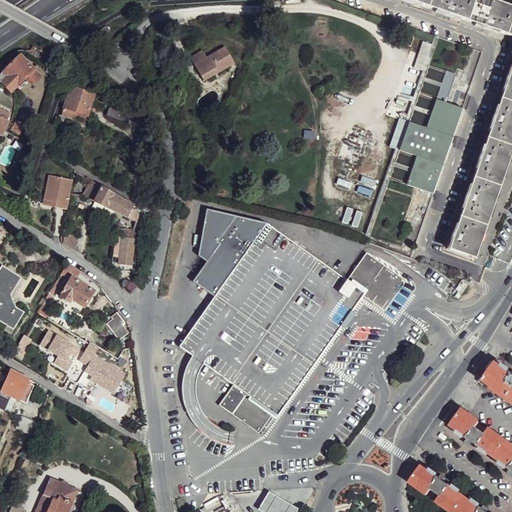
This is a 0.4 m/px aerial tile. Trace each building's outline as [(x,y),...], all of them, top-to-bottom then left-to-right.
[(474,259),(511,150),(511,8),(488,0),(398,0),(420,7),(420,5),(435,10),(434,12),(459,21),(460,19),(476,24),(475,26),(499,35),(500,32),(511,36),(511,67),(511,68),(510,67),(501,92),(504,93),(498,108),(497,106),(488,131),(490,132),(485,147),(483,146),(474,171),(477,172),(472,185),(470,185),(461,210),(463,211),(458,226),(456,225),(447,250),(474,259)] [(407,185),(436,101),(419,95),(438,37),(434,36),(367,235),(371,237),(390,180),(407,185)] [(234,64),(225,49),(206,58),(202,52),(190,59),(200,77),(216,69),(218,72),(234,64)] [(34,70),(20,56),(4,71),(9,77),(2,83),(11,93),(23,80),(34,70)] [(58,64),(53,61),(45,73),(52,78),(53,76),(57,79),(61,68),(58,67),(58,64)] [(218,72),(216,69),(200,77),(203,82),(218,72)] [(41,78),(34,70),(23,80),(31,87),(41,78)] [(88,116),(95,94),(82,90),(73,87),(71,87),(64,107),(80,113),(88,116)] [(111,104),(102,99),(100,102),(107,106),(106,108),(108,109),(111,104)] [(434,194),(463,110),(436,101),(407,185),(434,194)] [(122,111),(111,104),(108,109),(106,112),(118,118),(119,116),(122,111)] [(80,113),(64,107),(62,113),(78,118),(80,113)] [(8,120),(9,118),(2,115),(4,110),(0,108),(0,135),(1,136),(9,120),(8,120)] [(23,126),(15,122),(10,131),(17,135),(23,126)] [(51,148),(57,131),(49,128),(43,144),(51,148)] [(69,211),(72,180),(47,178),(45,202),(57,203),(56,210),(69,211)] [(96,199),(102,187),(95,183),(88,195),(96,199)] [(137,222),(136,211),(133,209),(134,205),(102,187),(96,199),(94,202),(103,206),(109,209),(135,221),(137,222)] [(215,297),(267,224),(210,210),(203,257),(211,265),(197,284),(215,297)] [(272,412),(359,289),(347,281),(267,224),(215,297),(179,347),(192,356),(204,364),(233,385),(246,394),(272,412)] [(132,263),(135,238),(120,236),(117,262),(132,263)] [(10,250),(3,245),(0,249),(0,262),(4,257),(3,256),(4,254),(6,255),(10,250)] [(384,306),(403,279),(367,253),(347,281),(359,289),(366,294),(384,306)] [(80,272),(66,264),(60,275),(63,276),(67,279),(71,272),(77,276),(80,272)] [(0,321),(6,324),(14,310),(2,304),(19,275),(2,266),(0,269),(0,321)] [(26,279),(19,275),(2,304),(14,310),(6,324),(0,321),(0,327),(10,333),(24,310),(16,306),(14,300),(26,279)] [(63,276),(60,275),(49,292),(52,294),(63,276)] [(78,281),(72,278),(60,296),(70,303),(72,299),(84,307),(94,291),(83,284),(78,281)] [(406,281),(403,279),(384,306),(388,309),(406,281)] [(363,298),(366,294),(359,289),(272,412),(273,413),(278,417),(363,298)] [(366,294),(363,298),(385,313),(388,309),(384,306),(366,294)] [(50,303),(45,300),(41,306),(47,310),(51,303),(50,303)] [(124,323),(116,313),(111,317),(112,319),(105,324),(118,340),(128,333),(122,324),(124,323)] [(511,375),(511,376),(506,373),(508,371),(502,367),(501,369),(494,364),(482,382),(490,387),(489,389),(511,405),(511,375)] [(28,380),(10,371),(1,391),(9,395),(19,399),(28,380)] [(259,433),(273,413),(272,412),(233,385),(219,405),(259,433)] [(9,395),(1,391),(0,393),(0,406),(3,408),(9,395)] [(511,446),(488,429),(483,434),(475,428),(479,423),(462,410),(450,427),(458,432),(457,434),(462,438),(464,437),(468,440),(466,443),(473,448),(476,445),(481,449),(479,451),(484,455),(486,453),(500,463),(499,465),(504,469),(506,468),(511,471),(509,474),(511,476),(511,446)] [(15,428),(30,434),(35,422),(20,416),(15,428)] [(488,511),(483,508),(481,510),(477,507),(478,506),(472,501),(470,503),(457,493),(458,491),(453,487),(451,489),(446,485),(448,483),(441,477),(439,480),(435,477),(435,474),(430,471),(429,472),(421,467),(410,484),(427,496),(431,491),(440,497),(436,503),(448,511),(488,511)] [(34,511),(66,511),(70,504),(77,489),(50,478),(34,511)] [(269,511),(297,511),(301,505),(270,488),(259,507),(269,511)] [(75,511),(84,493),(77,489),(70,504),(66,511),(75,511)]
